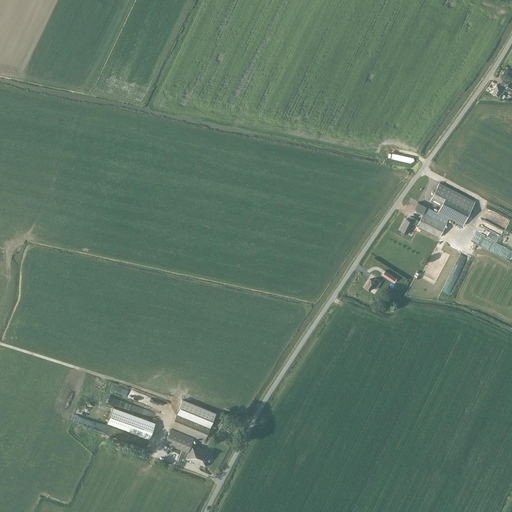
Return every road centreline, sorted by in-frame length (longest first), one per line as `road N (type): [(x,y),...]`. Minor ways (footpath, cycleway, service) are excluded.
road 1 (tertiary): [(511,37),(284,369),(221,479)]
road 2 (track): [(0,343),(170,399),(175,405),(156,454),(220,481)]
